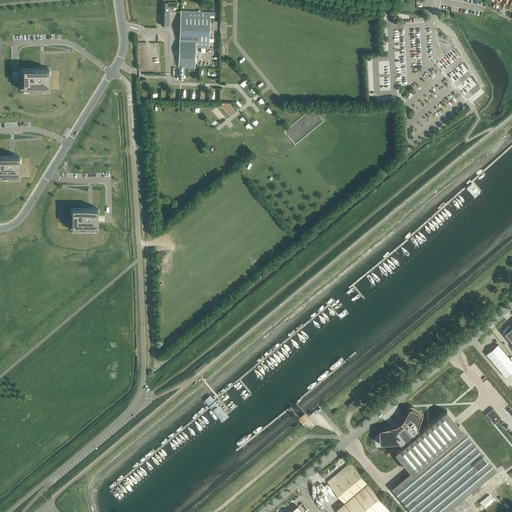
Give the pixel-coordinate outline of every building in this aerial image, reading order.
[(170,7),(177,7),(177,3),(161,2),(161,24),(170,24),(170,7)] [(180,11),(179,40),(195,41),(195,47),(209,47),(209,41),(213,41),(213,38),(209,38),(210,17),(214,18),(214,15),(215,12),(201,12),(180,11)] [(178,56),(178,67),(179,67),(184,67),(194,68),(195,47),(195,41),(179,40),(178,56)] [(40,68),(23,68),(23,88),(49,88),(49,68),(43,68),(42,68),(40,68)] [(10,156),(0,156),(0,176),(19,176),(19,156),(14,156),(12,156),(10,156)] [(473,182),(466,188),(474,197),(481,191),(473,182)] [(88,208),(72,208),(72,228),(97,228),(97,222),(97,217),(97,208),(92,208),(90,208),(88,208)] [(486,354),(499,369),(511,360),(498,344),(486,354)] [(450,371),(457,381),(462,377),(454,367),(450,371)] [(495,368),(483,377),(499,397),(511,388),(495,368)] [(210,395),(204,400),(222,421),(228,416),(210,395)] [(347,405),(351,409),(359,403),(356,398),(347,405)] [(493,408),(486,413),(494,423),(501,417),(493,408)] [(401,432),(387,431),(387,445),(402,443),(405,446),(396,453),(412,472),(393,488),(412,511),(445,511),(471,491),(473,494),(480,489),(477,486),(496,470),(447,410),(421,431),(418,428),(423,417),(416,412),(411,427),(401,432)] [(337,509),(339,511),(387,511),(390,510),(350,462),(327,481),(345,502),(337,509)]
